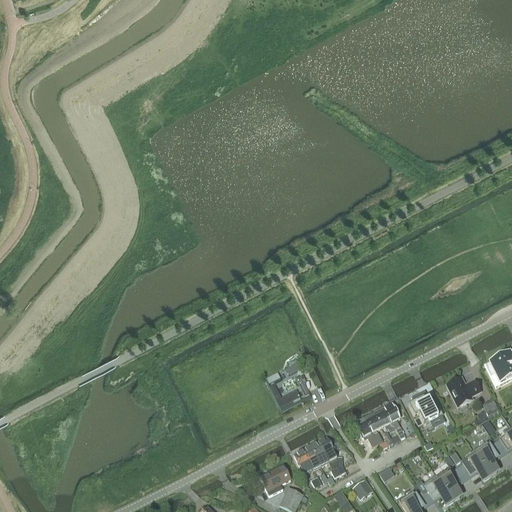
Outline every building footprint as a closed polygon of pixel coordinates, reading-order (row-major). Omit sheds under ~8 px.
[(497,363),(484,369),(490,380),(495,378),(499,385),(511,378),(511,357),(505,361),(498,365),(497,363)] [(294,367),(285,371),(288,376),(297,372),(294,367)] [(277,375),(265,381),(268,386),(280,380),(277,375)] [(465,389),(460,380),(446,388),(457,410),(472,402),(470,399),(480,394),(474,383),(467,386),(467,387),(465,389)] [(304,384),(300,386),(305,397),(309,395),(304,384)] [(279,408),(299,399),(296,393),(280,400),(278,396),(274,398),(279,408)] [(408,407),(413,418),(418,415),(423,427),(442,417),(434,399),(433,400),(433,401),(429,403),(428,403),(426,404),(423,399),(408,407)] [(491,402),(481,407),(487,418),(497,413),(491,402)] [(391,407),(382,412),(391,429),(393,428),(395,432),(400,441),(404,439),(396,423),(399,421),(391,407)] [(382,412),(373,416),(380,431),(384,429),(386,433),(387,432),(389,435),(395,432),(393,428),(391,429),(382,412)] [(373,416),(363,421),(371,436),(380,431),(373,416)] [(371,436),(363,421),(354,426),(362,441),(371,436)] [(511,432),(498,442),(506,454),(511,449),(511,432)] [(386,435),(383,437),(388,448),(392,446),(386,435)] [(388,448),(386,444),(386,443),(382,444),(379,439),(374,441),(377,447),(380,453),(388,448)] [(340,477),(337,471),(342,471),(342,461),(336,461),(326,441),(317,445),(328,465),(331,472),(330,473),(333,481),(340,477)] [(317,445),(309,449),(319,470),(328,465),(317,445)] [(475,457),(490,479),(496,475),(489,465),(496,460),(488,448),(475,457)] [(312,474),(319,470),(309,449),(301,453),(312,474)] [(312,474),(301,453),(293,458),(301,473),(306,471),(308,475),(312,474)] [(455,467),(460,464),(455,455),(449,459),(455,467)] [(490,479),(475,457),(461,466),(469,478),(477,473),(483,483),(490,479)] [(452,464),(448,458),(443,461),(446,467),(452,464)] [(266,494),(290,483),(282,468),(259,480),(266,494)] [(435,478),(453,504),(459,500),(452,490),(460,485),(449,469),(435,478)] [(453,504),(435,478),(422,487),(432,503),(440,498),(446,508),(453,504)] [(310,483),(314,491),(320,487),(316,480),(310,483)] [(363,483),(352,491),(359,502),(371,494),(363,483)] [(287,491),(279,510),(283,511),(295,511),(302,499),(287,491)] [(412,493),(398,503),(403,511),(418,511),(423,510),(412,493)] [(341,495),(334,500),(341,511),(349,511),(351,511),(341,495)]
